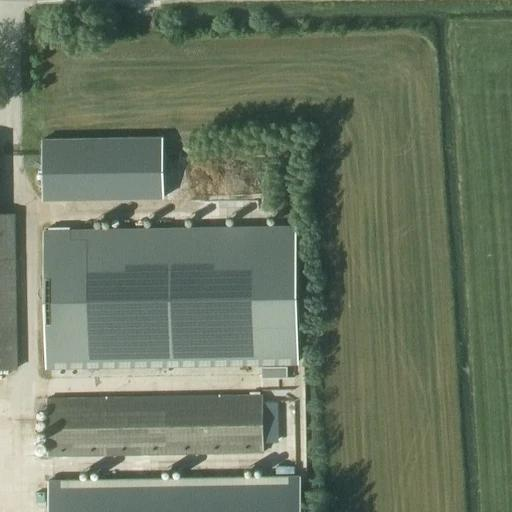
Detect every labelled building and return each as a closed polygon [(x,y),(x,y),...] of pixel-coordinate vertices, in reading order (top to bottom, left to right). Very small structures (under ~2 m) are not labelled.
[(163,138),(43,140),(44,200),(164,198),(163,138)] [(0,369),(18,370),(15,213),(0,213),(0,369)] [(292,227),(44,231),(47,368),(294,364),(292,227)] [(262,397),(46,399),(47,456),(263,454),(262,397)] [(296,511),(296,476),(49,481),(49,511),(296,511)]
